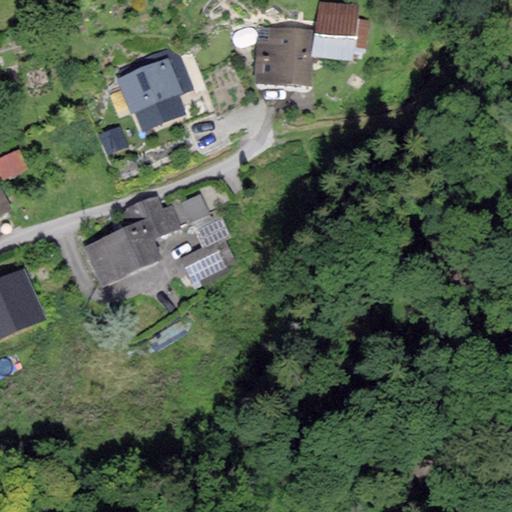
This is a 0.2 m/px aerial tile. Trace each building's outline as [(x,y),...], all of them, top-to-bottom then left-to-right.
[(354,68),(363,12),(323,6),(315,62),(354,68)] [(312,35),(273,33),(272,49),(262,49),(260,91),(313,94),(315,68),(310,68),(312,35)] [(194,93),(181,62),(116,87),(128,118),(137,114),(145,134),(184,118),(176,100),(194,93)] [(0,153),(0,171),(4,179),(31,167),(20,144),(0,153)] [(0,218),(8,215),(0,197),(0,218)] [(187,223),(200,253),(180,261),(191,289),(242,268),(218,212),(207,217),(199,197),(180,205),(187,223)] [(150,245),(155,243),(183,232),(174,210),(164,214),(160,203),(123,218),(131,236),(88,253),(102,287),(158,265),(150,245)] [(0,346),(44,327),(23,278),(0,288),(0,346)]
